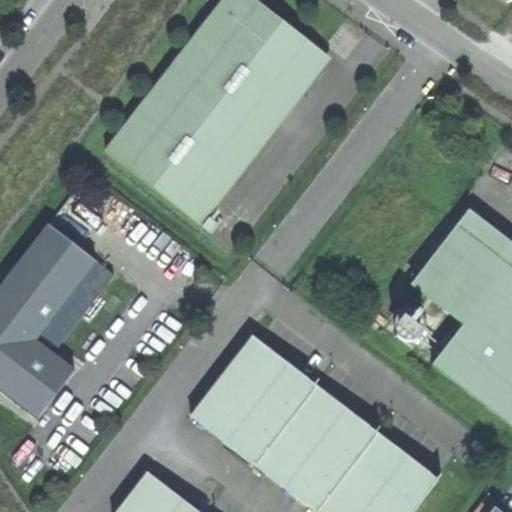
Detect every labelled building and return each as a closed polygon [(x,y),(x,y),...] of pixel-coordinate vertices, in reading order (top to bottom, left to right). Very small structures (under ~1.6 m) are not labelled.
[(220,0),(103,151),(199,226),(295,102),(328,59),(252,0),(220,0)] [(94,262),(47,225),(0,286),(0,390),(37,420),(74,372),(34,342),(94,262)] [(414,289),(460,325),(506,266),(460,229),(414,289)] [(429,365),(511,429),(511,269),(507,266),(506,266),(460,325),(429,365)] [(425,338),(429,312),(399,309),(395,335),(425,338)] [(410,511),(436,479),(251,337),(189,417),(274,483),(312,511),(410,511)] [(196,511),(146,473),(115,511),(196,511)]
